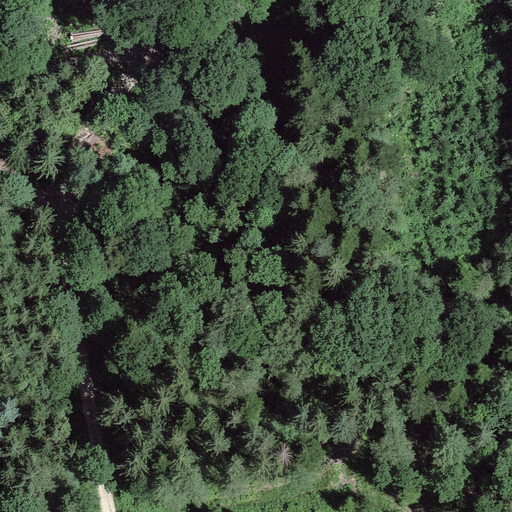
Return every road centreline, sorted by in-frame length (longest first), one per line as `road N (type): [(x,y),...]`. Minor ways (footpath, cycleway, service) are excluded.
road 1 (track): [(178,34),(96,115),(55,231),(110,511)]
road 2 (track): [(0,83),(178,34),(190,0)]
